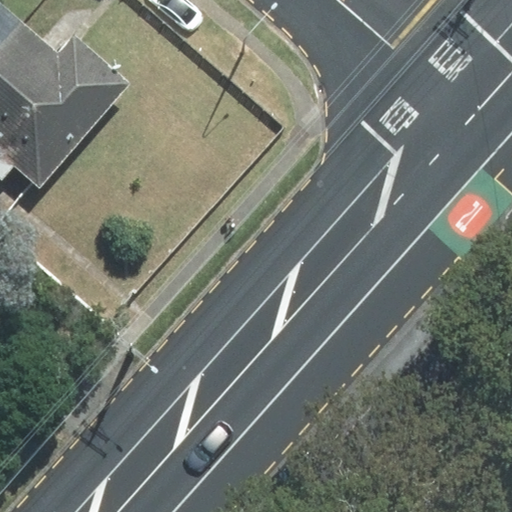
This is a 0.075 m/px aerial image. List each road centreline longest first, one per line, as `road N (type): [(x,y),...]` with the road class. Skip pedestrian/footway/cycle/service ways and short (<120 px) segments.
road 1 (secondary): [(106,511),(464,104)]
road 2 (residential): [(339,0),(464,104)]
